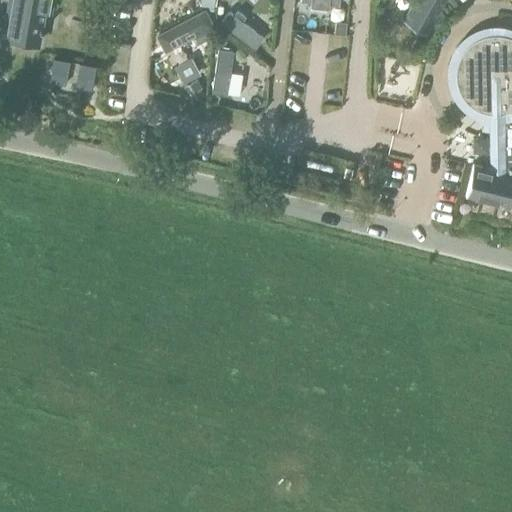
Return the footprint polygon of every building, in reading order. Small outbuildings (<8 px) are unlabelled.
[(51,0),(9,0),(2,37),(38,43),(44,11),(50,12),(51,0)] [(326,0),(326,10),(342,12),(343,0),(326,0)] [(425,33),(444,0),(414,0),(402,20),(425,33)] [(295,25),(306,40),(326,25),(316,10),(295,25)] [(229,11),(220,22),(255,49),(263,37),(229,11)] [(196,15),(157,36),(163,48),(201,28),(202,27),(196,15)] [(456,63),(455,71),(455,80),(458,89),(462,96),(467,102),(473,106),(480,110),(489,112),(490,167),(473,163),(465,194),(467,195),(467,193),(476,195),(475,197),(477,197),(477,195),(481,197),(481,198),(482,199),(482,197),(491,199),(491,201),(492,201),(492,199),(496,200),(496,202),(497,203),(498,201),(506,203),(506,205),(507,205),(508,203),(511,204),(511,206),(511,37),(509,36),(499,34),(488,34),(479,37),(472,40),(466,45),(461,51),(457,58),(456,63)] [(330,37),(287,64),(296,78),(339,52),(330,37)] [(218,49),(212,92),(226,94),(232,51),(218,49)] [(302,156),(299,168),(340,176),(342,164),(302,156)]
